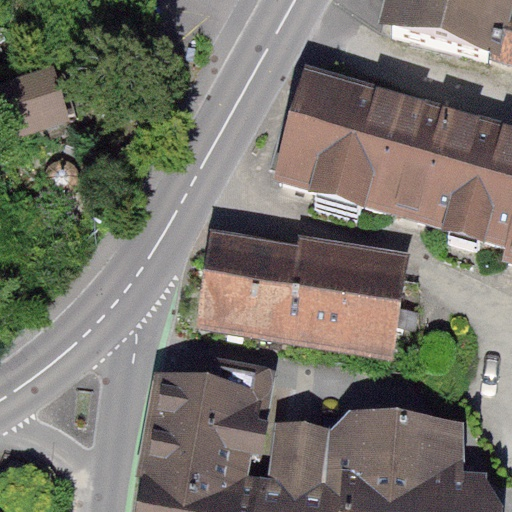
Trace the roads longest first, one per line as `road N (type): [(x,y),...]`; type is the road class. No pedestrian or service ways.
road 1 (unknown): [(206,161),(490,312),(511,334)]
road 2 (tertiary): [(296,0),(128,287)]
road 3 (unclassified): [(114,488),(135,332),(128,287)]
road 4 (tertiary): [(128,287),(58,357),(0,400)]
road 5 (unclassified): [(0,420),(114,488)]
